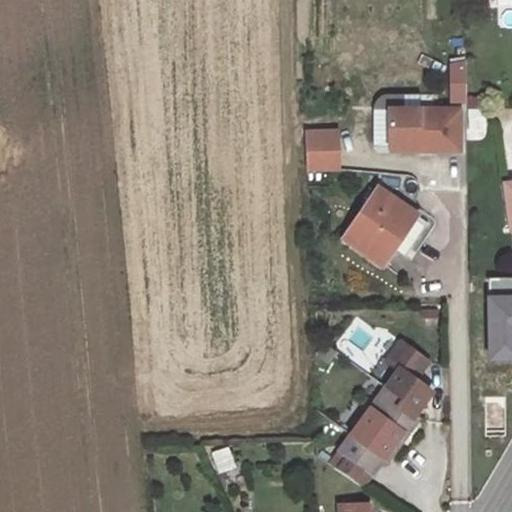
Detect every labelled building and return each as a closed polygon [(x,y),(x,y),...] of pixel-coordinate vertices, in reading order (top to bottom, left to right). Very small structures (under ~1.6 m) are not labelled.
[(463,60),(451,64),(452,105),(465,105),(463,60)] [(387,109),(418,109),(418,94),(385,94),(383,94),(381,95),(379,96),(378,97),(376,99),(375,100),(374,102),(373,104),(373,106),(372,108),(372,111),(373,148),(388,147),(387,109)] [(418,109),(387,109),(388,147),(459,146),(458,108),(418,109)] [(334,137),(304,138),(305,173),(335,171),(334,137)] [(375,196),(344,245),(382,269),(392,253),(397,244),(410,252),(426,228),(375,196)] [(397,244),(392,253),(404,261),(410,252),(397,244)] [(327,476),(359,500),(429,404),(413,392),(427,374),(398,355),(385,372),(397,380),(327,476)] [(228,447),(210,452),(218,482),(236,477),(228,447)]
